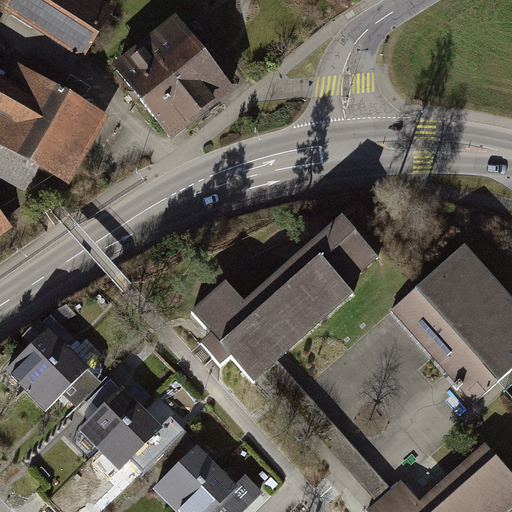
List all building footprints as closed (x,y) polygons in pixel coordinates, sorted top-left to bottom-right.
[(89,0),(10,0),(2,13),(80,60),(109,12),(89,0)] [(172,23),(141,48),(201,122),(231,98),(172,23)] [(170,147),(201,122),(141,48),(110,72),(170,147)] [(0,84),(0,184),(22,198),(37,174),(62,190),(104,121),(56,93),(63,82),(28,61),(22,72),(14,67),(2,86),(0,84)] [(220,286),(185,318),(251,390),(262,381),(276,367),(285,359),(350,300),(344,294),(376,264),(335,219),(238,306),(220,286)] [(478,404),(511,373),(511,308),(461,252),(389,317),(472,409),(478,404)] [(0,364),(0,368),(19,390),(64,349),(44,326),(0,364)] [(19,390),(39,412),(84,370),(64,349),(19,390)] [(276,367),(262,381),(348,476),(379,510),(393,497),(363,463),(276,367)] [(76,425),(97,446),(135,406),(114,386),(76,425)] [(97,446),(119,466),(157,427),(135,406),(97,446)] [(150,489),(173,511),(216,468),(191,446),(150,489)] [(379,510),(376,511),(506,511),(511,507),(511,484),(480,450),(417,507),(402,489),(393,497),(379,510)] [(209,511),(238,511),(258,492),(241,473),(231,482),(216,468),(173,511),(172,511),(205,511),(208,510),(209,511)]
